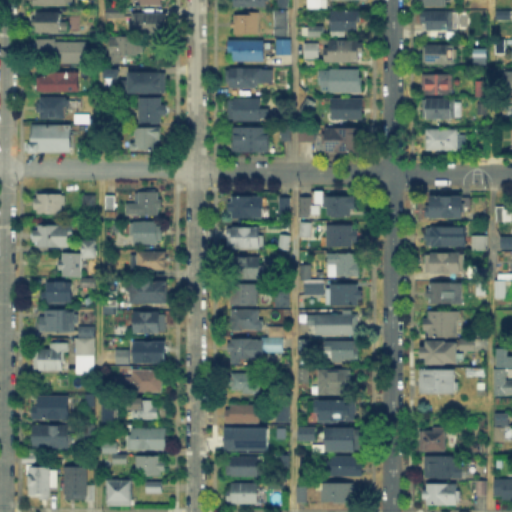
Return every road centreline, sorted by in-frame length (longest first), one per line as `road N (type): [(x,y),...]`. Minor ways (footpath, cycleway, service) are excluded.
road 1 (residential): [(389,511),(391,0)]
road 2 (residential): [(2,511),(3,0)]
road 3 (residential): [(194,511),(194,0)]
road 4 (residential): [(293,172),(511,173)]
road 5 (residential): [(0,170),(194,172)]
